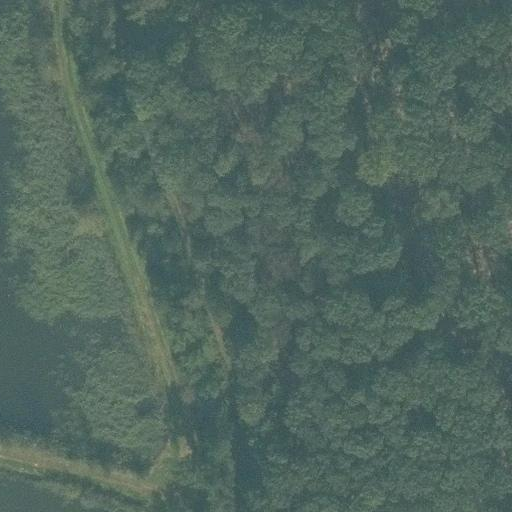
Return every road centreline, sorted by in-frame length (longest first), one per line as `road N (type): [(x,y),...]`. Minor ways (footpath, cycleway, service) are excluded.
road 1 (track): [(236,511),(242,421),(123,57),(119,0)]
road 2 (track): [(171,511),(182,437),(69,75),(57,0)]
road 3 (track): [(0,455),(177,493)]
